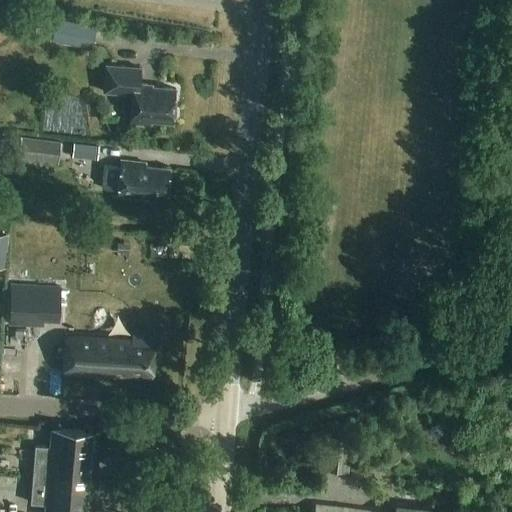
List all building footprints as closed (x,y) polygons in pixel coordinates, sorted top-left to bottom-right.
[(28,13),(29,32),(40,32),(39,12),(28,13)] [(92,49),(97,27),(57,18),(52,40),(92,49)] [(172,121),(175,89),(152,87),(152,84),(139,82),(141,67),(106,63),(103,91),(131,94),(128,121),(150,123),(150,119),(172,121)] [(22,137),(19,157),(38,159),(39,149),(60,151),(61,141),(22,137)] [(98,160),(100,146),(74,143),(73,157),(98,160)] [(169,167),(145,164),(146,161),(122,158),(120,166),(105,163),(101,187),(117,189),(116,194),(165,200),(169,167)] [(86,261),(83,299),(134,304),(137,266),(86,261)] [(148,292),(184,292),(184,265),(148,265),(148,292)] [(12,286),(9,326),(34,328),(34,322),(59,324),(61,290),(12,286)] [(64,362),(63,375),(113,378),(113,374),(122,375),(122,378),(143,379),(143,374),(150,374),(152,333),(130,332),(130,336),(65,333),(64,346),(68,346),(68,362),(64,362)] [(45,511),(83,511),(91,434),(53,430),(51,447),(36,445),(34,470),(33,478),(31,504),(46,505),(45,511)] [(350,472),(354,438),(327,435),(323,469),(350,472)]
